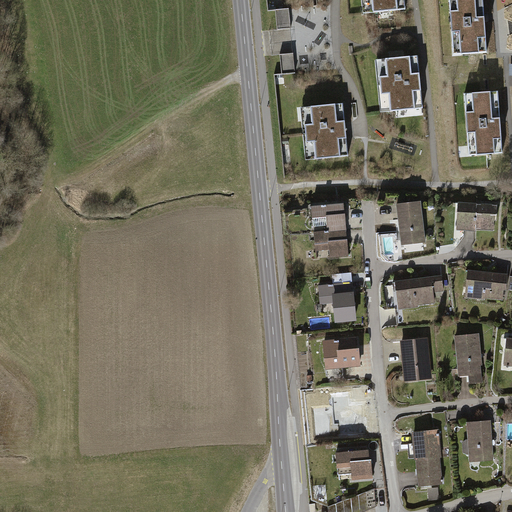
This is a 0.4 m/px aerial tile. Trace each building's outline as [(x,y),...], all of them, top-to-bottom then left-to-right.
[(364,0),(366,14),(405,10),(404,0),(364,0)] [(483,0),(457,0),(458,2),(450,3),(453,45),(461,44),(461,54),(487,52),(483,0)] [(289,8),(275,10),(277,30),(291,28),(289,8)] [(293,53),(280,54),(282,74),(295,73),(293,53)] [(385,72),(379,73),(383,112),(423,108),(418,56),(378,60),(378,61),(384,60),(385,72)] [(477,155),(502,153),(498,91),(473,93),(473,103),(465,104),(468,146),(476,145),(477,155)] [(343,104),(310,107),(311,120),(305,121),(307,146),(314,146),(315,159),(348,156),(343,104)] [(420,202),(397,204),(402,244),(425,241),(420,202)] [(497,205),(461,203),(460,213),(465,213),(464,230),(476,231),(476,229),(493,230),(494,220),(496,220),(497,205)] [(339,204),(312,207),(313,218),(326,217),(327,230),(314,231),(314,232),(346,230),(345,213),(340,214),(339,204)] [(346,230),(314,232),(315,243),(329,242),(330,257),(349,256),(347,239),(342,240),(341,231),(346,230)] [(507,275),(471,271),(470,280),(475,281),(473,298),(485,299),(485,297),(502,299),(503,289),(506,289),(507,275)] [(441,276),(398,281),(399,291),(404,291),(406,308),(418,306),(417,304),(434,302),(433,292),(443,291),(441,276)] [(350,283),(319,286),(320,297),(334,296),(335,311),(338,311),(339,320),(355,319),(352,293),(350,293),(350,283)] [(478,334),(455,336),(459,369),(469,368),(470,372),(469,373),(470,383),(482,382),(480,364),(481,364),(478,334)] [(351,339),(324,342),(327,368),(359,365),(358,348),(352,349),(351,339)] [(426,339),(403,341),(406,375),(416,374),(417,379),(429,378),(426,339)] [(363,394),(330,398),(333,420),(345,419),(345,424),(367,421),(363,394)] [(490,421),(467,422),(468,440),(466,440),(463,442),(464,452),(467,454),(469,453),(470,455),(480,454),(480,459),(493,459),(490,421)] [(415,433),(417,459),(439,457),(438,435),(439,435),(439,433),(437,433),(437,431),(415,433)] [(368,450),(336,452),(338,475),(352,473),(352,479),(372,477),(371,460),(369,460),(368,450)] [(417,459),(419,485),(442,483),(442,481),(443,481),(443,479),(441,479),(439,457),(417,459)] [(366,492),(368,507),(376,507),(374,489),(366,492)] [(359,495),(360,510),(368,509),(368,507),(366,492),(359,495)] [(351,498),(352,511),(360,511),(360,510),(359,495),(351,498)] [(343,501),(344,511),(352,511),(351,498),(343,501)] [(336,504),(336,511),(344,511),(343,501),(336,504)]
